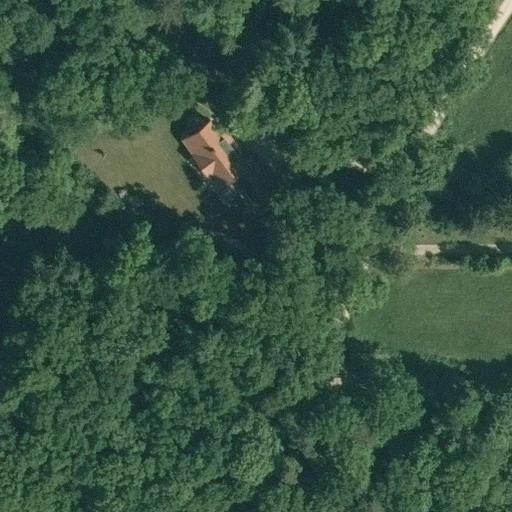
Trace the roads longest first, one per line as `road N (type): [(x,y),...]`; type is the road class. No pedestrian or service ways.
road 1 (track): [(313,370),(378,235),(511,6)]
road 2 (track): [(448,511),(421,469),(313,370)]
road 3 (unknown): [(137,0),(252,142)]
road 4 (track): [(313,370),(235,511)]
